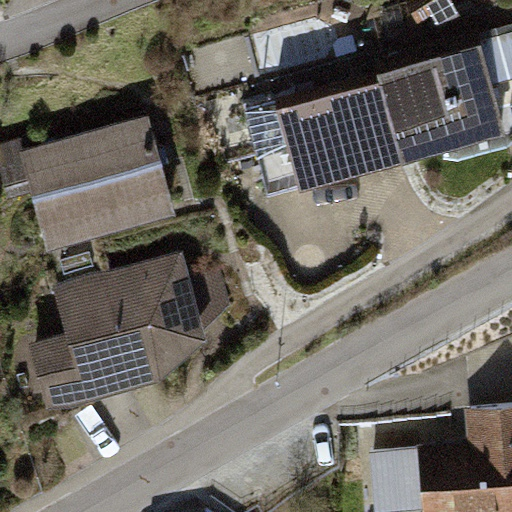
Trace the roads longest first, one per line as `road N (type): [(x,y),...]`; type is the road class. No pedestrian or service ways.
road 1 (residential): [(511,200),(298,332),(213,399),(207,443)]
road 2 (residential): [(207,443),(511,272)]
road 3 (residential): [(79,511),(207,443)]
